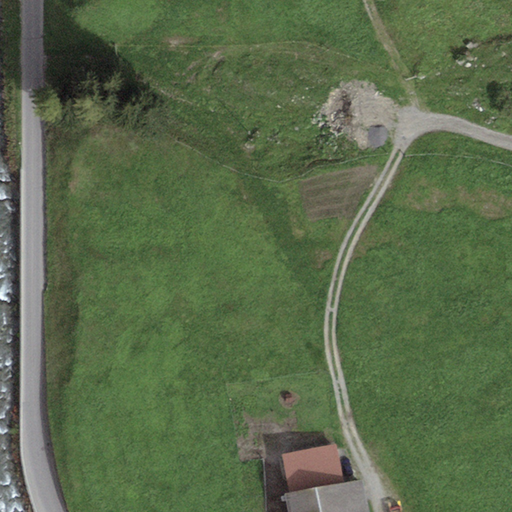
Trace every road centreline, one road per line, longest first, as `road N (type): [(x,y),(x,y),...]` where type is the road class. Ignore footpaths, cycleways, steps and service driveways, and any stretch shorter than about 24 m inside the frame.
road 1 (tertiary): [(33,0),(33,435),(52,511)]
road 2 (track): [(380,511),(331,334),(335,287),(351,243),(419,127)]
road 3 (track): [(373,0),(421,111),(419,127)]
